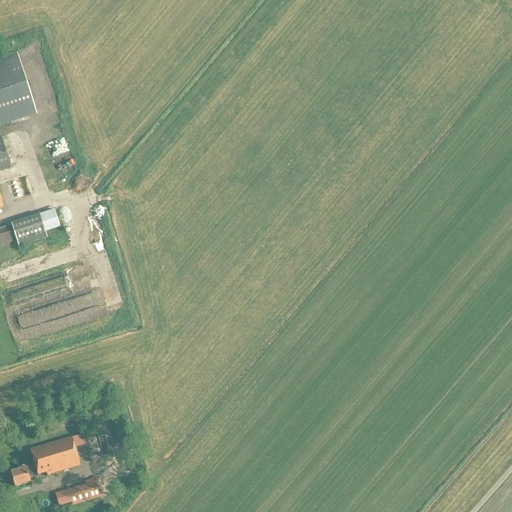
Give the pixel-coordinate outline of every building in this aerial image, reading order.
[(0,123),(35,112),(17,55),(0,60),(0,123)] [(60,158),(68,155),(58,126),(44,130),(43,127),(31,131),(39,153),(40,152),(44,162),(39,164),(45,182),(55,179),(52,170),(63,166),(60,158)] [(0,207),(3,206),(0,197),(0,170),(11,167),(1,135),(0,135),(0,207)] [(54,208),(40,214),(10,223),(18,246),(47,237),(45,231),(60,227),(54,208)] [(0,245),(14,241),(9,225),(0,228),(0,245)] [(34,279),(36,291),(82,282),(79,271),(34,279)] [(10,303),(32,298),(29,287),(8,291),(10,303)] [(93,290),(16,310),(20,323),(96,303),(93,290)] [(26,467),(10,471),(15,486),(30,481),(29,477),(37,474),(37,475),(46,472),(47,475),(80,465),(72,437),(30,449),(35,464),(26,467)] [(96,481),(86,484),(55,493),(59,505),(71,502),(72,505),(90,499),(101,496),(96,481)]
